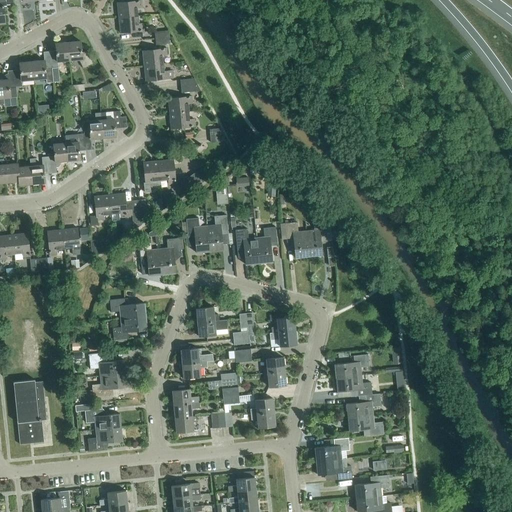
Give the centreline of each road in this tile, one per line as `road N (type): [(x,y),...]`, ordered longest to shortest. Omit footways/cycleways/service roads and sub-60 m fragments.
road 1 (residential): [(286,443),(322,327),(318,311),(192,273),(150,376),(157,455)]
road 2 (residential): [(0,208),(52,199),(134,136),(138,120),(85,23),(69,16),(0,52)]
road 3 (residential): [(157,455),(14,469)]
road 4 (residential): [(286,443),(157,455)]
